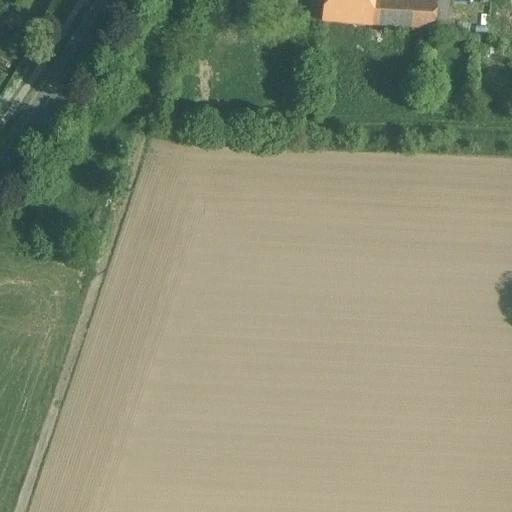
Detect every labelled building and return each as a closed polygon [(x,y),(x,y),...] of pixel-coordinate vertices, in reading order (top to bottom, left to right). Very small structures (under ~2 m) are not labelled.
[(373,0),(323,0),(322,21),(370,25),(371,25),(373,0)] [(435,31),(438,1),(428,0),(373,0),(371,25),(387,26),(435,31)] [(453,2),(438,1),(435,31),(450,33),(453,2)] [(370,25),(322,21),(321,42),(370,46),(370,25)] [(386,46),(387,26),(371,25),(370,25),(370,46),(386,46)]
